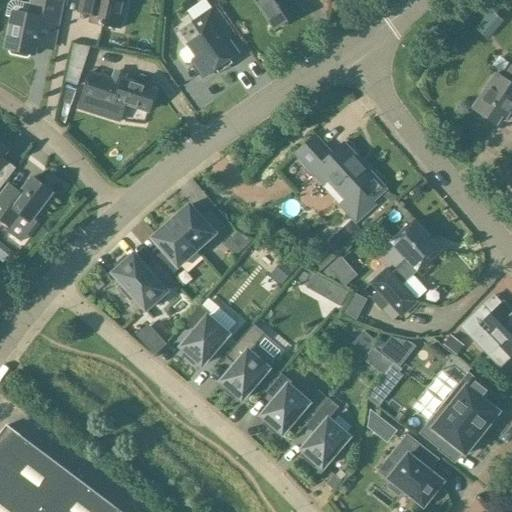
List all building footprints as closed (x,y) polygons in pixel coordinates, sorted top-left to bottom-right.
[(33,0),(32,3),(16,0),(13,0),(11,1),(8,4),(6,16),(13,17),(7,48),(11,49),(10,52),(12,55),(29,59),(32,57),(32,53),(36,54),(38,47),(54,50),(63,0),(33,0)] [(81,0),(79,12),(91,15),(90,23),(120,29),(126,0),(81,0)] [(300,13),(292,0),(256,0),(275,29),(300,13)] [(202,36),(189,45),(180,51),(179,56),(185,63),(190,64),(193,61),(205,78),(235,57),(220,36),(230,29),(215,7),(193,23),(202,36)] [(488,9),(478,28),(493,36),(503,17),(488,9)] [(511,108),(511,68),(505,80),(496,75),(473,109),(497,124),(503,115),(506,118),(511,108)] [(150,111),(157,90),(126,80),(126,78),(116,74),(114,81),(91,73),(80,107),(93,111),(96,103),(107,106),(103,115),(120,121),(123,111),(125,111),(127,104),(150,111)] [(58,121),(65,126),(78,86),(66,82),(58,121)] [(0,138),(0,189),(16,168),(4,159),(11,151),(9,149),(9,145),(0,138)] [(345,201),(341,204),(356,220),(375,203),(372,200),(385,188),(344,143),(329,156),(312,138),(295,153),(324,186),(328,183),(345,201)] [(32,219),(53,192),(34,177),(17,199),(5,190),(0,197),(0,218),(11,227),(23,212),(32,219)] [(190,204),(172,220),(197,249),(215,233),(216,235),(227,226),(211,208),(201,216),(190,204)] [(197,249),(172,220),(153,237),(164,249),(155,257),(171,275),(180,267),(179,265),(197,249)] [(418,301),(411,293),(403,285),(442,249),(415,220),(392,241),(407,258),(392,272),(388,268),(372,283),(402,316),(418,301)] [(330,239),(337,249),(359,233),(352,223),(330,239)] [(229,243),(240,252),(250,241),(239,231),(229,243)] [(0,241),(0,260),(3,263),(12,251),(0,241)] [(177,282),(171,275),(155,257),(146,266),(135,253),(130,258),(126,254),(115,264),(119,267),(114,272),(125,285),(121,288),(131,299),(135,296),(146,309),(177,282)] [(273,278),(282,285),(296,269),(286,261),(273,278)] [(314,275),(308,289),(342,303),(348,289),(314,275)] [(357,320),(367,300),(355,294),(345,314),(357,320)] [(186,322),(195,330),(182,346),(187,350),(184,354),(195,363),(198,360),(203,364),(229,333),(208,316),(211,312),(201,303),(186,322)] [(511,355),(511,311),(503,303),(492,314),(484,306),(461,328),(489,356),(499,346),(510,357),(511,355)] [(151,323),(138,335),(157,355),(169,343),(151,323)] [(235,398),(238,394),(243,398),(277,359),(257,341),(265,332),(254,323),(226,356),(235,364),(222,380),(227,385),(224,388),(235,398)] [(349,350),(362,359),(376,339),(363,330),(349,350)] [(395,332),(382,351),(404,366),(417,347),(395,332)] [(451,336),(443,345),(456,355),(463,346),(451,336)] [(370,396),(383,405),(406,370),(372,348),(364,361),(384,374),(370,396)] [(275,432),(278,428),(284,433),(310,402),(290,385),(293,381),(282,372),(266,391),(276,399),(262,415),(267,419),(264,423),(275,432)] [(468,372),(444,403),(482,434),(488,426),(491,428),(500,418),(497,415),(499,412),(481,397),(488,388),(468,372)] [(315,467),(319,463),(324,467),(332,457),(336,461),(345,449),(342,446),(350,436),(329,419),(340,406),(330,398),(306,425),(316,433),(302,449),(307,453),(304,457),(315,467)] [(482,434),(444,403),(419,434),(439,449),(446,440),(465,455),(467,452),(470,454),(479,443),(476,441),(482,434)] [(0,435),(0,511),(124,511),(8,425),(0,435)] [(443,488),(441,486),(444,482),(423,466),(432,455),(407,436),(389,458),(399,466),(388,479),(392,482),(387,487),(399,496),(403,491),(424,507),(431,497),(434,499),(443,488)]
